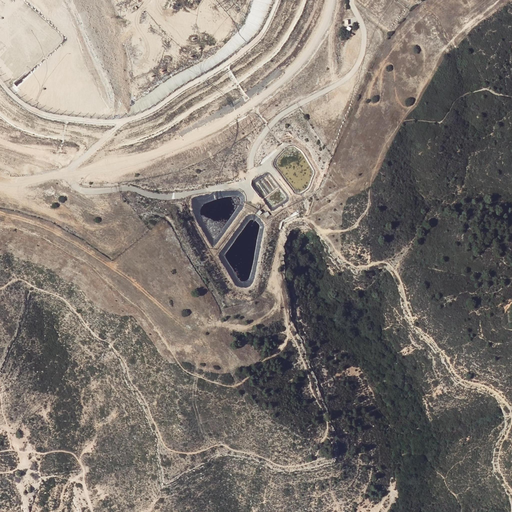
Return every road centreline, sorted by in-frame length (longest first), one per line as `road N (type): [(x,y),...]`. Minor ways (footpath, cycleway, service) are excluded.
road 1 (track): [(67,174),(79,190),(164,196),(249,178),(256,142),(274,121),(337,84),(359,60),(364,34),(351,0)]
road 2 (track): [(0,179),(79,173),(165,150),(228,119),(286,77),(323,26),(330,0)]
road 3 (track): [(428,0),(384,47),(304,218)]
